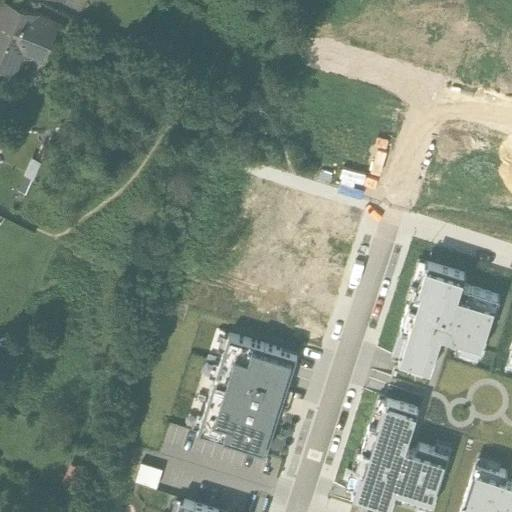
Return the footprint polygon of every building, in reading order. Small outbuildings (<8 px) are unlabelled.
[(38,15),(6,1),(0,16),(0,64),(15,71),(23,50),(43,59),(58,24),(38,16),(38,15)] [(466,270),(425,257),(412,298),(409,297),(400,324),(406,326),(398,353),(432,364),(444,326),(453,329),(451,335),(482,346),(499,292),(462,280),(466,270)] [(197,427),(266,449),(297,352),(229,330),(197,427)] [(419,405),(385,394),(376,420),(370,418),(361,446),(364,447),(351,487),(392,500),(395,490),(432,502),(449,449),(417,439),(415,446),(406,443),(419,405)] [(507,467),(475,457),(458,511),(462,511),(511,511),(511,476),(505,474),(507,467)] [(230,511),(184,497),(178,511),(230,511)]
